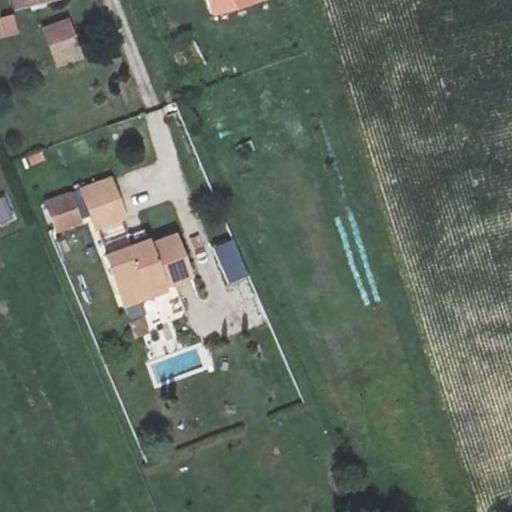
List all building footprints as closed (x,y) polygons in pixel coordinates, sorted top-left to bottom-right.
[(57,1),(56,0),(4,0),(8,13),(57,1)] [(214,0),(219,14),(258,0),(214,0)] [(0,39),(18,35),(13,15),(0,18),(0,39)] [(70,63),(60,28),(36,34),(46,69),(70,63)] [(188,34),(158,46),(176,90),(206,77),(188,34)] [(97,191),(74,201),(89,238),(114,228),(97,191)] [(0,225),(14,220),(5,197),(0,199),(0,225)] [(228,286),(248,277),(233,241),(213,249),(228,286)] [(141,249),(101,266),(117,304),(157,289),(159,293),(183,283),(167,245),(143,254),(141,249)]
